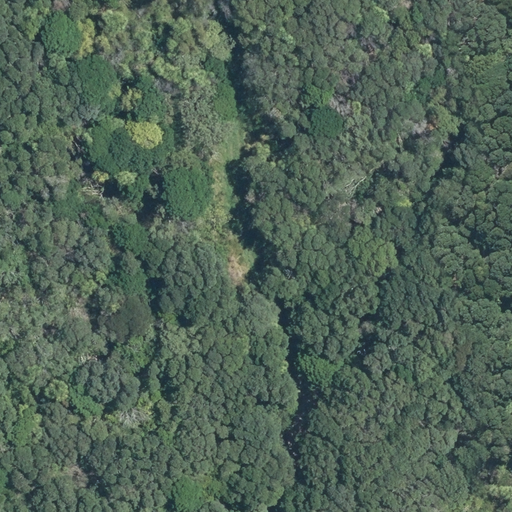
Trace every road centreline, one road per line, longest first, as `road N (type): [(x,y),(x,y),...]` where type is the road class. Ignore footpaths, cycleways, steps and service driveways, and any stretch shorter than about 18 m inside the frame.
road 1 (track): [(271,511),(398,222),(477,87),(511,51)]
road 2 (track): [(240,0),(251,253),(301,432)]
